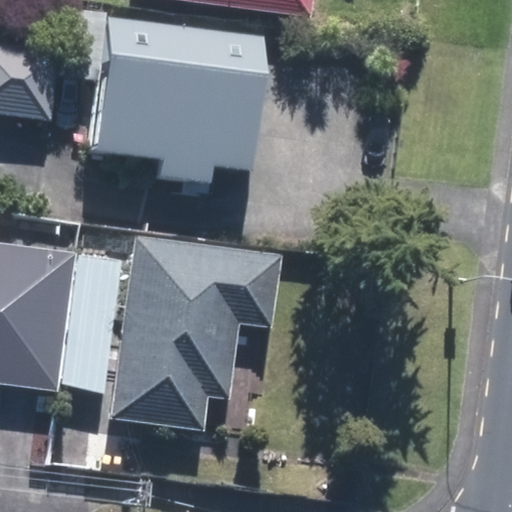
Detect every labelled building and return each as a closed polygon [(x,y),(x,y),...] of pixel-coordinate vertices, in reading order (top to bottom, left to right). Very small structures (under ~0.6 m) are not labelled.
[(119,0),(119,8),(300,29),(303,0),(119,0)] [(250,42),(58,17),(49,86),(77,90),(67,170),(139,180),(137,196),(189,203),(191,187),(230,192),(250,42)] [(40,55),(0,52),(0,129),(35,132),(40,55)] [(267,266),(120,248),(97,428),(193,439),(197,405),(217,408),(227,334),(258,337),(267,266)] [(0,393),(47,400),(64,262),(0,254),(0,393)] [(94,402),(110,269),(68,263),(52,391),(94,402)]
